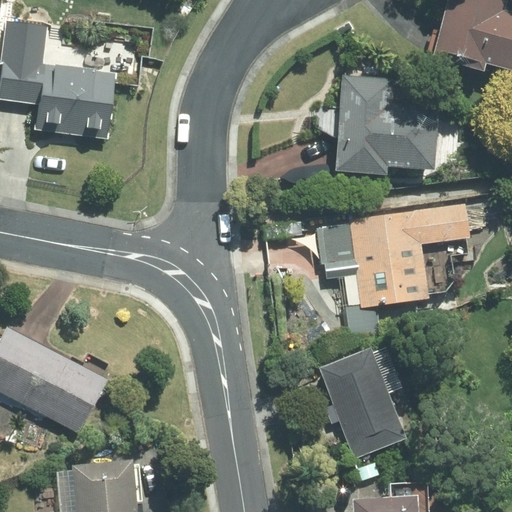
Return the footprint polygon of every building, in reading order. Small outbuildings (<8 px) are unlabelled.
[(444,0),(428,56),(478,70),(481,61),(511,69),(511,11),(503,9),(505,0),(444,0)] [(105,140),(113,74),(41,65),(46,30),(7,25),(0,79),(0,100),(38,105),(35,131),(105,140)] [(390,78),(341,74),(332,169),(382,174),(383,165),(429,169),(435,107),(388,103),(390,78)] [(346,225),(315,229),(320,262),(352,257),(358,305),(423,296),(416,242),(466,235),(462,204),(346,219),(346,225)] [(102,378),(1,326),(0,327),(0,391),(75,430),(102,378)] [(366,346),(315,366),(351,458),(402,438),(366,346)] [(134,511),(128,459),(68,465),(73,511),(134,511)] [(414,511),(413,494),(348,498),(349,511),(414,511)]
